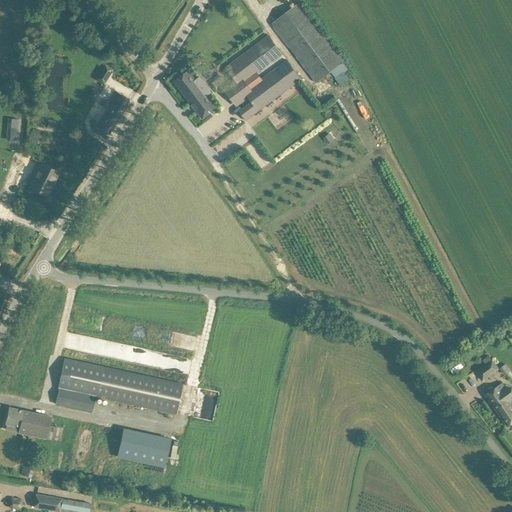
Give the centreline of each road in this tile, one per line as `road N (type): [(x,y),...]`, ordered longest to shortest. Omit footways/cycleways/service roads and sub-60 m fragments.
road 1 (unclassified): [(511,469),(415,348),(375,322),(294,300),(65,278),(43,268)]
road 2 (track): [(154,84),(285,275),(294,300)]
road 3 (unclassified): [(43,268),(154,84)]
